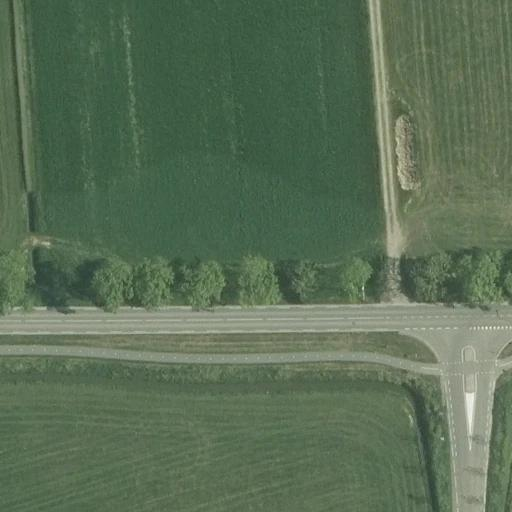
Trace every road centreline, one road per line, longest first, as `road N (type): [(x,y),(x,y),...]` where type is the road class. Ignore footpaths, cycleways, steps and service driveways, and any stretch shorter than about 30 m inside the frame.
road 1 (secondary): [(0,321),(466,317)]
road 2 (unclassified): [(470,511),(466,317)]
